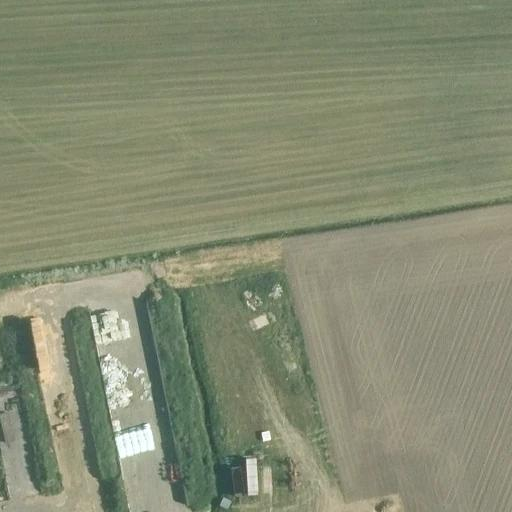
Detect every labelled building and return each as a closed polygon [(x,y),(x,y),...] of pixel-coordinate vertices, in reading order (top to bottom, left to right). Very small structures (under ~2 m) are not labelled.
[(265,389),(261,360),(241,363),(244,392),(265,389)] [(233,370),(218,372),(220,396),(236,394),(233,370)] [(107,388),(112,418),(132,415),(127,385),(107,388)] [(240,462),(241,497),(257,496),(256,461),(240,462)] [(225,498),(240,498),(240,467),(225,467),(225,498)]
